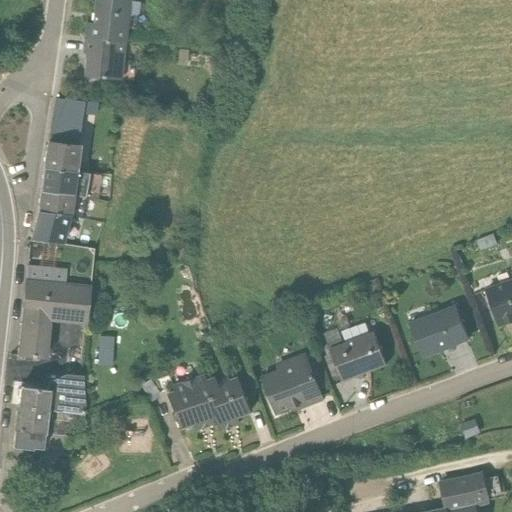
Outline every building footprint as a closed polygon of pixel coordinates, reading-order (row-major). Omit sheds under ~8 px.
[(95,29),(93,45),(136,49),(140,6),(105,2),(102,30),(95,29)] [(95,60),(92,83),(132,89),(136,49),(93,45),(91,60),(95,60)] [(63,106),(57,150),(87,153),(93,109),(63,106)] [(57,150),(54,177),(87,181),(91,154),(87,153),(57,150)] [(54,177),(51,201),(84,205),(87,181),(54,177)] [(51,201),(48,221),(82,225),(84,205),(51,201)] [(48,221),(39,250),(73,255),(82,225),(48,221)] [(511,331),(511,287),(471,302),(485,341),(511,331)] [(36,289),(29,368),(58,371),(62,333),(97,338),(101,295),(62,291),(36,289)] [(455,354),(442,317),(397,333),(411,370),(455,354)] [(317,342),(321,354),(336,350),(332,338),(317,342)] [(361,343),(317,360),(330,393),(374,377),(361,343)] [(264,381),(248,387),(263,427),(280,420),(281,424),(312,412),(293,364),(262,376),(264,381)] [(184,403),(178,405),(192,442),(205,437),(207,443),(227,435),(225,430),(239,424),(225,387),(217,390),(215,384),(182,397),(184,403)] [(60,422),(96,426),(94,389),(75,386),(58,395),(61,403),(60,422)] [(61,403),(30,398),(28,419),(60,422),(61,403)] [(56,462),(60,422),(28,419),(24,457),(56,462)] [(430,511),(474,511),(469,485),(427,494),(430,511)]
